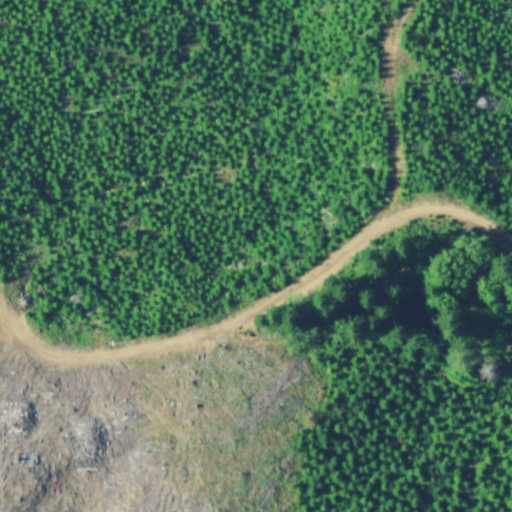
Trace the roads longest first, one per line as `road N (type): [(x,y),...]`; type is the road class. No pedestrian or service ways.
road 1 (track): [(0,298),(34,344),(111,357),(180,341),(298,283),(376,216),(393,176),(392,25),(409,0)]
road 2 (track): [(361,230),(444,205),(511,237)]
